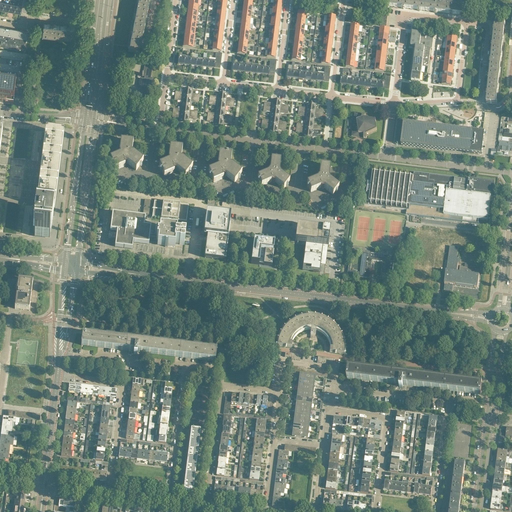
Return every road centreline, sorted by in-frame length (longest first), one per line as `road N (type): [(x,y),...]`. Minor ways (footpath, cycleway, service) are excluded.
road 1 (tertiary): [(490,319),(137,273)]
road 2 (residential): [(67,330),(222,348),(223,363)]
road 3 (unclassified): [(375,511),(384,419),(330,410)]
road 4 (tertiary): [(84,119),(65,260)]
road 5 (tertiary): [(77,261),(93,120)]
road 6 (residential): [(170,502),(186,364)]
road 7 (residential): [(511,173),(387,157)]
road 8 (residential): [(186,364),(63,354)]
road 9 (residential): [(204,506),(221,385)]
road 10 (tertiary): [(93,120),(108,0)]
road 11 (unclassified): [(447,403),(333,387)]
